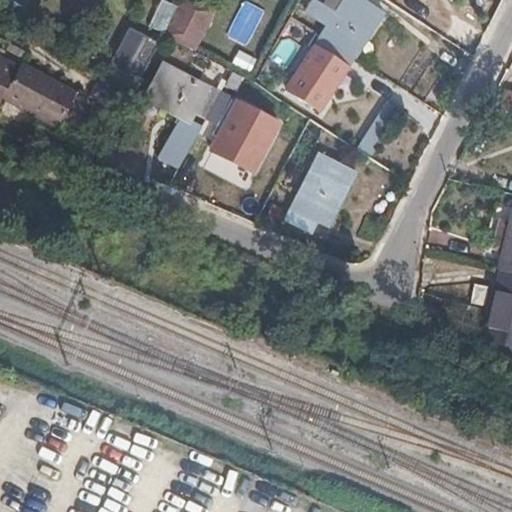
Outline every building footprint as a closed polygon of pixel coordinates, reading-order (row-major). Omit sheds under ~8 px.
[(192,50),(212,10),(193,0),(180,0),(162,34),(192,50)] [(319,20),(326,9),(310,0),(303,11),(319,20)] [(353,56),(381,12),(363,0),(339,0),(318,34),(353,56)] [(159,45),(129,28),(110,64),(139,80),(159,45)] [(318,110),(353,56),(318,34),(282,87),(318,110)] [(0,101),(1,99),(17,69),(0,59),(0,101)] [(204,116),(217,92),(194,80),(160,61),(141,96),(178,117),(186,121),(193,110),(204,116)] [(75,94),(20,65),(17,69),(1,99),(56,128),(75,94)] [(275,123),(237,102),(217,92),(204,116),(216,122),(209,134),(233,146),(256,158),(275,123)] [(186,121),(178,117),(157,156),(176,167),(198,128),(186,121)] [(337,201),(352,171),(334,161),(316,152),(311,163),(301,184),(283,218),(305,229),(312,218),(325,225),(337,201)] [(511,206),(508,206),(505,221),(501,242),(500,250),(499,257),(511,260),(510,273),(511,273),(511,206)] [(501,242),(505,221),(493,219),(488,248),(500,250),(501,242)] [(511,273),(510,273),(507,285),(493,283),(488,308),(483,333),(506,338),(511,339),(511,273)]
